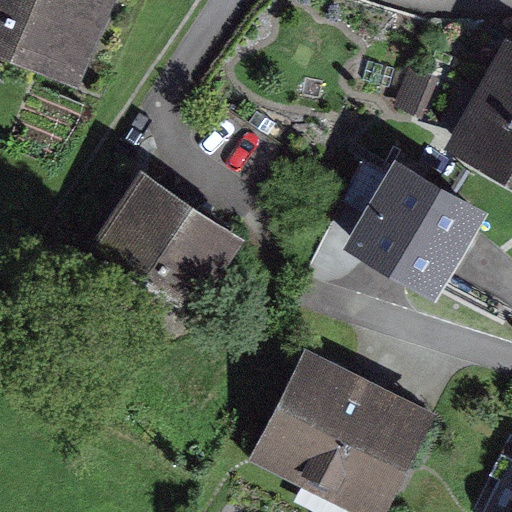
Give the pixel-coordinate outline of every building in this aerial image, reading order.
[(103,0),(0,0),(0,46),(74,76),(103,0)] [(454,146),(511,177),(511,62),(503,57),(454,146)] [(229,247),(118,178),(81,236),(193,305),(229,247)] [(474,219),(400,178),(358,251),(432,293),(474,219)] [(419,417),(313,363),(264,457),(371,511),(419,417)]
